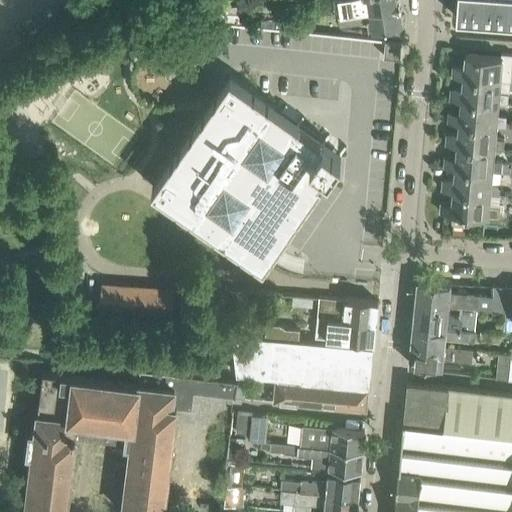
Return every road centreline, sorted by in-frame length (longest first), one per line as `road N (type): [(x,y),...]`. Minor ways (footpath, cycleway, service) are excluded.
road 1 (residential): [(404,254),(375,511)]
road 2 (residential): [(424,0),(404,254)]
